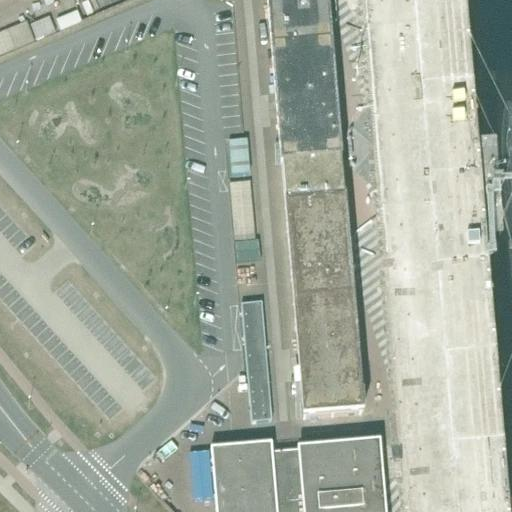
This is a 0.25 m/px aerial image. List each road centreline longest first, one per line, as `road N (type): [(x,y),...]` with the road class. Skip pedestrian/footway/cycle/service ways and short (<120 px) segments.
road 1 (unclassified): [(0,83),(191,6),(218,361),(200,387)]
road 2 (unclassified): [(389,0),(433,511)]
road 3 (unclassified): [(246,0),(284,430)]
road 4 (unclassified): [(0,153),(200,387)]
road 5 (unknown): [(250,437),(354,441),(426,427)]
road 6 (unclassified): [(200,387),(81,498)]
